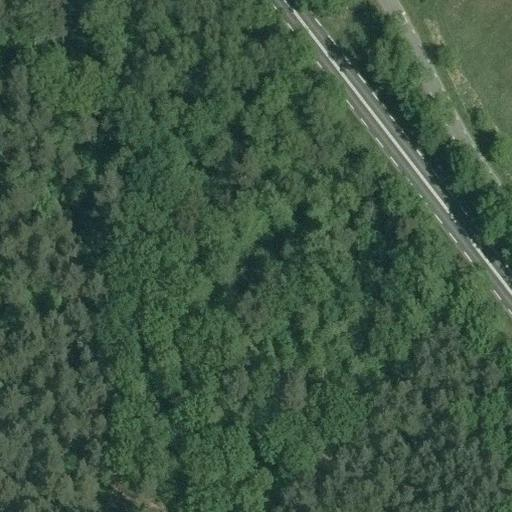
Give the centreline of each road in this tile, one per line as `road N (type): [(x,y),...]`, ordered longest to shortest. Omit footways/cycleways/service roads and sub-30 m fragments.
road 1 (primary): [(511,294),(284,0)]
road 2 (unclassified): [(511,209),(475,160),(387,0)]
